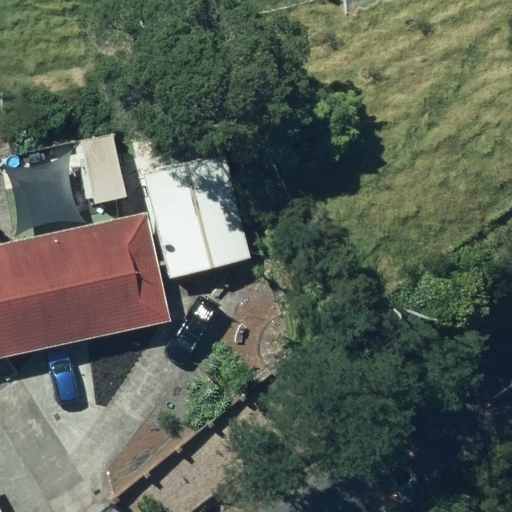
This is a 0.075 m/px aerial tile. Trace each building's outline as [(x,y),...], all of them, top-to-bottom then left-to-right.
[(0,148),(10,147),(4,89),(0,89),(0,148)] [(141,172),(165,275),(246,256),(213,119),(164,131),(172,165),(141,172)] [(3,155),(16,217),(123,195),(110,133),(3,155)] [(251,169),(296,170),(296,149),(251,148),(251,169)] [(0,385),(21,372),(8,353),(164,320),(142,212),(0,239),(0,385)] [(308,238),(319,266),(341,256),(330,230),(308,238)]
